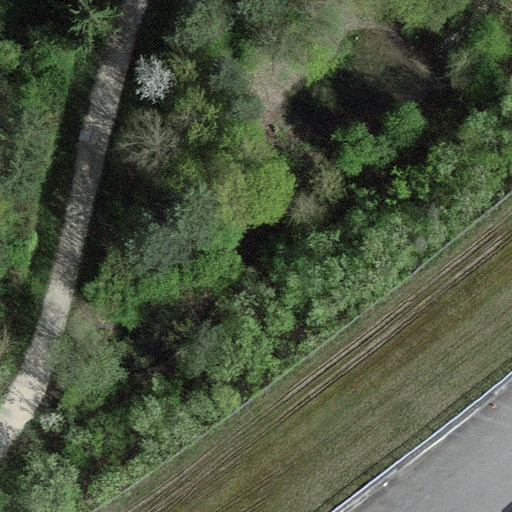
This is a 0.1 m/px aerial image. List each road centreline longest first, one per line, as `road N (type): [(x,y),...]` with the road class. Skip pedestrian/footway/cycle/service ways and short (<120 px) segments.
road 1 (track): [(133,0),(34,376),(0,432)]
road 2 (motorway): [(511,285),(227,511)]
